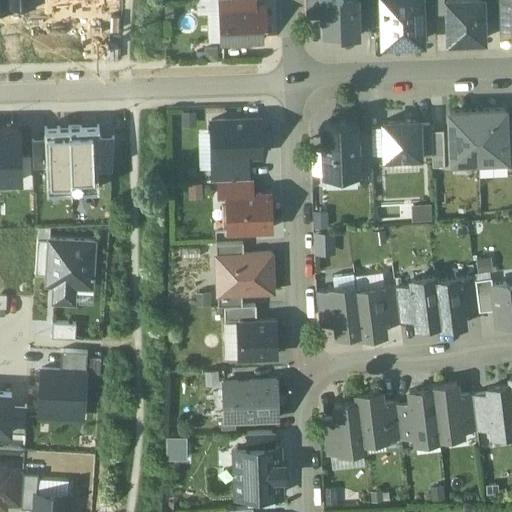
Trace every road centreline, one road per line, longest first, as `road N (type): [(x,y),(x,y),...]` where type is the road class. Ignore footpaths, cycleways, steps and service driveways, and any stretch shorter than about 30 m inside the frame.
road 1 (residential): [(295,78),(306,375)]
road 2 (residential): [(295,78),(0,93)]
road 3 (residential): [(511,68),(295,78)]
road 4 (residential): [(511,351),(306,375)]
road 5 (residential): [(306,375),(308,511)]
